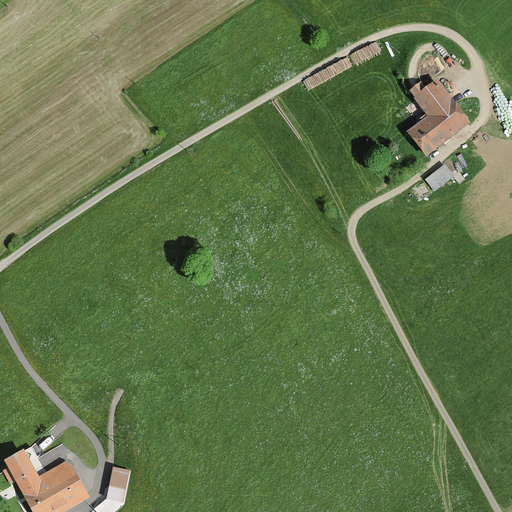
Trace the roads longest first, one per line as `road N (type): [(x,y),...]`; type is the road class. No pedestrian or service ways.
road 1 (track): [(0,265),(101,194),(366,41),(409,27),(451,34),(477,66),(483,114),(428,168),(360,211),(351,230),(498,511)]
road 2 (track): [(0,319),(41,384),(96,443),(101,477),(74,511)]
